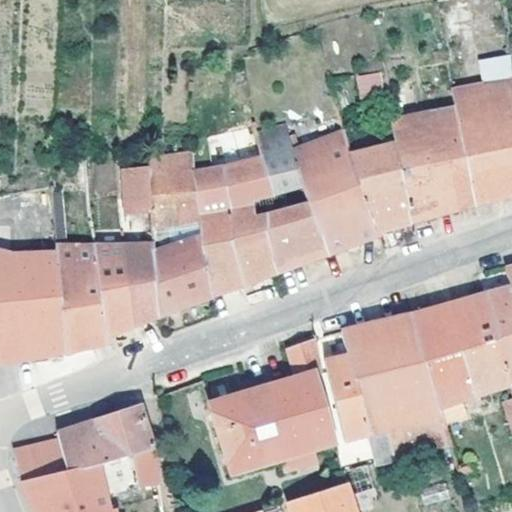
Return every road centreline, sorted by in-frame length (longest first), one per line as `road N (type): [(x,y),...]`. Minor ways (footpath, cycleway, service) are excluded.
road 1 (residential): [(0,421),(511,236)]
road 2 (track): [(427,0),(269,41),(257,29),(258,0)]
road 3 (track): [(142,365),(170,511)]
